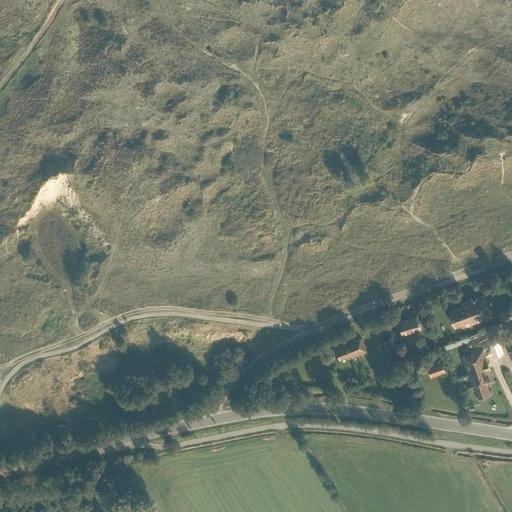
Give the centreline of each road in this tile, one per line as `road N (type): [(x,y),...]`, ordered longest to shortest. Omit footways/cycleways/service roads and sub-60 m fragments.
road 1 (tertiary): [(0,465),(278,408),(344,409),(511,433)]
road 2 (track): [(207,420),(267,350),(511,259)]
road 3 (track): [(0,377),(33,352),(143,309),(325,327)]
